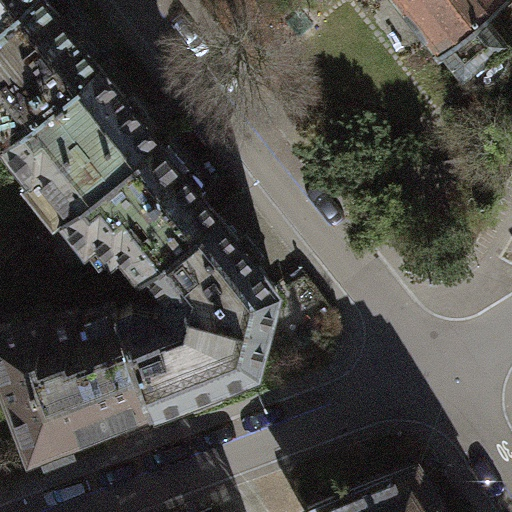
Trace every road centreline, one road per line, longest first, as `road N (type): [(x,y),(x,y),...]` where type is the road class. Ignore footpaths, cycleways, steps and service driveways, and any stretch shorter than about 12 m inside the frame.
road 1 (residential): [(134,0),(434,374)]
road 2 (residential): [(434,374),(62,511)]
road 3 (residential): [(434,374),(511,497)]
